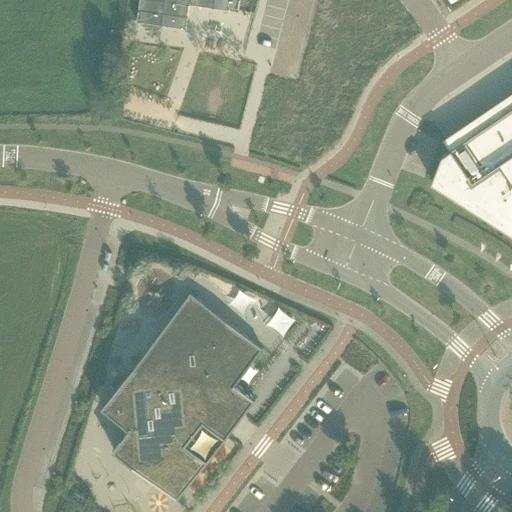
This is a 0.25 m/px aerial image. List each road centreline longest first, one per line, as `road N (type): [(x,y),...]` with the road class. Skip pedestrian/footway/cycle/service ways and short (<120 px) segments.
road 1 (residential): [(23,511),(20,489),(115,176)]
road 2 (unclassified): [(463,71),(415,108),(359,238)]
road 3 (unclassified): [(344,277),(411,312),(469,359),(492,390)]
road 4 (unclassified): [(511,343),(445,284),(359,238)]
road 5 (unclassified): [(359,238),(296,212),(200,201)]
road 6 (unclassified): [(200,201),(344,277)]
